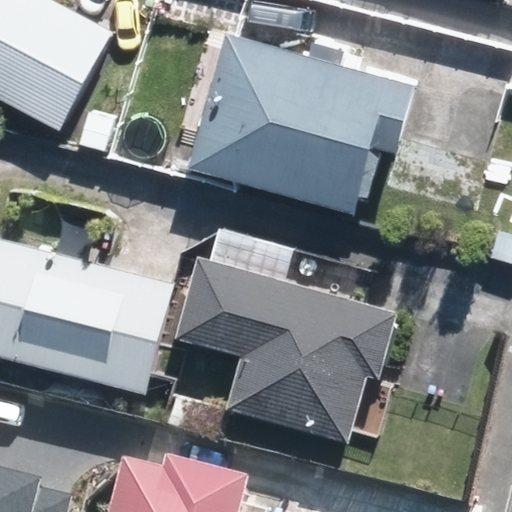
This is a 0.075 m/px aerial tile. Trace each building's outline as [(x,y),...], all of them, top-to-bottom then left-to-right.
[(0,0),(0,86),(73,123),(123,25),(74,0),(0,0)] [(415,81),(224,29),(187,166),(355,212),(373,146),(396,152),(415,81)] [(97,101),(88,135),(111,141),(120,108),(97,101)] [(511,153),(488,148),(473,225),(511,232),(511,153)] [(185,274),(2,228),(0,235),(0,344),(157,385),(185,274)] [(412,302),(209,247),(187,328),(254,347),(240,400),(361,433),(380,364),(394,367),(412,302)] [(182,391),(174,424),(223,436),(230,404),(182,391)] [(108,511),(239,511),(249,474),(166,452),(163,465),(123,455),(108,511)] [(0,511),(67,511),(72,496),(37,487),(40,477),(0,466),(0,511)]
